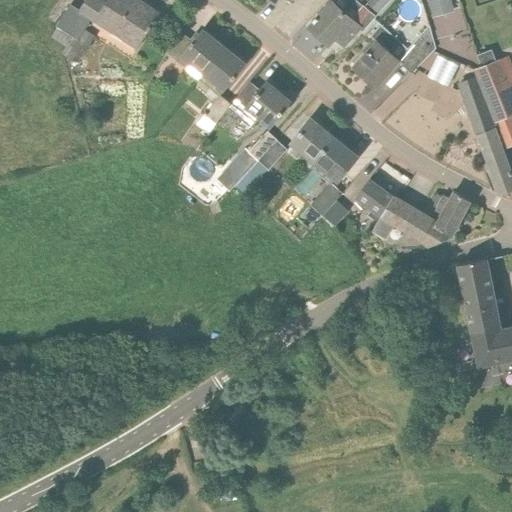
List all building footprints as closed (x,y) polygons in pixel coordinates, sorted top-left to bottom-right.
[(56,26),(57,27),(52,36),(66,46),(63,52),(78,63),(95,36),(85,30),(92,19),(96,22),(96,21),(124,38),(138,47),(142,41),(152,26),(151,25),(158,14),(136,0),(108,0),(106,4),(100,0),(86,0),(80,10),(71,4),(56,26)] [(333,0),(309,27),(330,45),(336,38),(344,45),(360,28),(363,31),(375,17),(363,7),(363,8),(354,0),(333,0)] [(370,0),(368,3),(380,13),(391,0),(370,0)] [(428,0),(433,18),(454,12),(450,0),(428,0)] [(194,42),(171,24),(167,54),(198,79),(224,47),(202,31),(194,42)] [(408,49),(381,25),(372,35),(378,41),(354,66),(376,86),(402,57),(415,69),(436,49),(429,26),(408,49)] [(210,131),(228,109),(231,105),(230,104),(221,96),(237,76),(236,75),(245,64),(224,47),(198,79),(210,88),(205,95),(214,102),(198,122),(210,131)] [(511,81),(508,83),(500,61),(497,62),(492,50),(477,55),(481,67),(480,68),(499,128),(506,148),(511,145),(511,81)] [(431,73),(451,81),(459,61),(440,52),(431,73)] [(480,76),(478,77),(459,84),(487,161),(487,162),(489,167),(489,166),(499,193),(511,188),(511,173),(496,130),(499,128),(480,68),(477,69),(480,76)] [(247,85),(230,104),(231,105),(228,109),(239,118),(239,123),(247,129),(253,126),(260,118),(272,126),(283,112),(282,111),(290,102),(267,83),(258,93),(247,85)] [(315,162),(334,138),(311,120),(291,144),(315,162)] [(267,131),(249,151),(259,161),(277,140),(267,131)] [(315,162),(315,163),(312,168),(330,183),(306,211),(317,221),(322,216),(336,200),(342,193),(332,184),(336,179),(337,180),(357,157),(334,138),(315,162)] [(259,161),(236,186),(246,195),(263,178),(260,176),(267,169),(269,170),(288,149),(277,140),(259,161)] [(249,151),(245,148),(217,178),(231,191),(236,186),(259,161),(249,151)] [(355,198),(382,217),(393,196),(369,179),(355,198)] [(434,219),(422,240),(428,245),(428,246),(451,237),(452,236),(471,201),(454,191),(450,199),(443,195),(430,218),(434,219)] [(393,196),(382,217),(373,231),(385,238),(394,224),(422,240),(434,219),(430,218),(393,196)] [(322,216),(334,227),(348,211),(336,200),(322,216)] [(488,259),(458,265),(479,366),(511,359),(511,327),(502,329),(488,259)]
